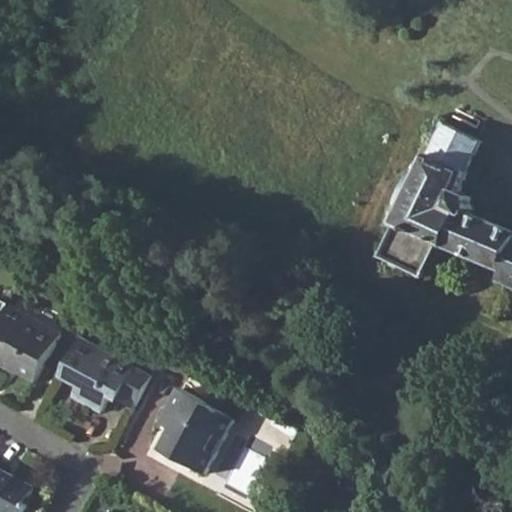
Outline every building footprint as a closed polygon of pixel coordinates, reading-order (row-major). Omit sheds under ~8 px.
[(490,276),(511,285),(511,231),(473,214),(472,198),(461,193),(484,142),(448,124),(383,258),(426,278),(441,245),(476,260),(469,277),(486,285),(490,276)] [(0,331),(14,305),(1,297),(0,298),(0,331)] [(10,365),(42,382),(68,334),(14,305),(0,331),(0,368),(6,372),(10,365)] [(79,397),(109,413),(116,398),(140,411),(158,377),(87,339),(66,376),(85,386),(79,397)] [(241,421),(185,390),(165,427),(178,434),(167,452),(211,477),(241,421)] [(0,511),(30,511),(33,507),(30,505),(38,490),(17,479),(17,481),(1,473),(5,465),(0,462),(0,511)]
